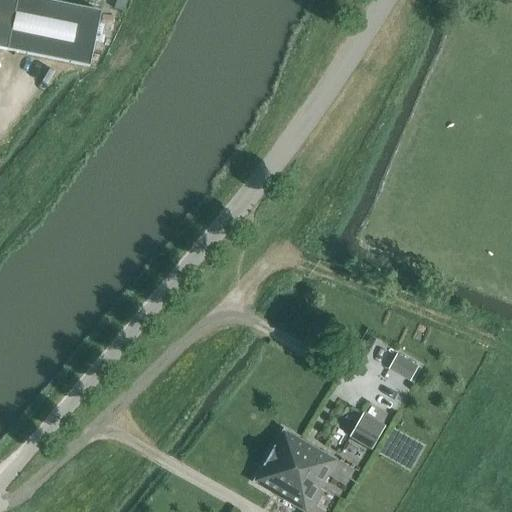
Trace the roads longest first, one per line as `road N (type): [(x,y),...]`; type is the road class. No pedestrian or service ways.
road 1 (unclassified): [(0,483),(279,156),(385,0)]
road 2 (track): [(498,345),(275,253),(218,315),(0,507)]
